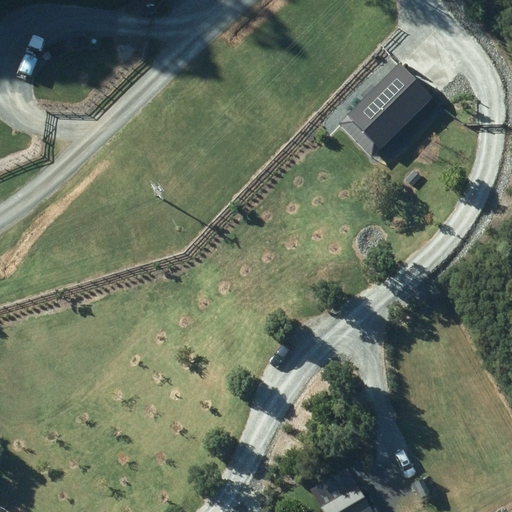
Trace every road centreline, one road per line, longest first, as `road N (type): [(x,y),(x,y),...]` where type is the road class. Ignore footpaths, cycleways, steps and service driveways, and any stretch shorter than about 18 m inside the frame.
road 1 (unknown): [(428,0),(483,91),(492,138),(483,184),(458,228),(346,322)]
road 2 (residential): [(253,0),(0,220)]
